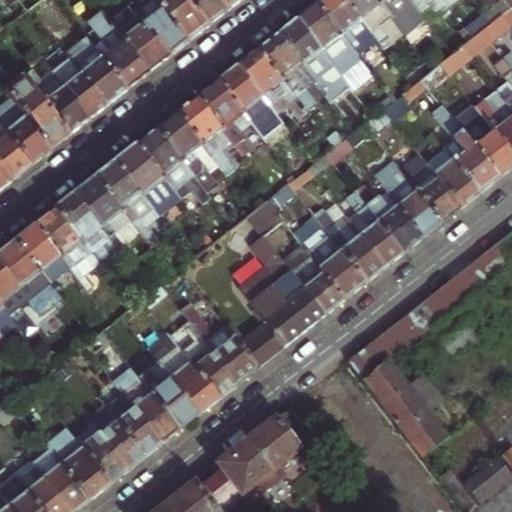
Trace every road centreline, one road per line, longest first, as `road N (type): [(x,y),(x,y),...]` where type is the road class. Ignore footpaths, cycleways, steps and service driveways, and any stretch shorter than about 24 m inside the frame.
road 1 (tertiary): [(511,209),(130,511)]
road 2 (residential): [(0,226),(288,0)]
